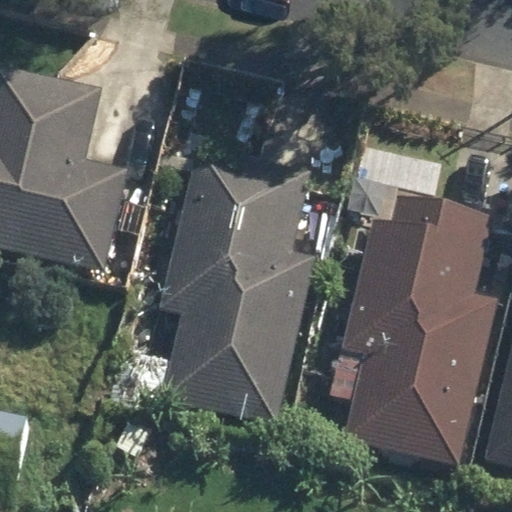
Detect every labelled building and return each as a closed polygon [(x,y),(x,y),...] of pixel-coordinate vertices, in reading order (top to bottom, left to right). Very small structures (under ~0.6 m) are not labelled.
[(0,254),(117,282),(142,176),(97,166),(112,98),(3,73),(0,85),(0,254)] [(318,195),(205,169),(171,318),(190,323),(171,405),(293,432),(331,264),(304,258),(318,195)] [(492,309),(511,230),(511,225),(409,200),(400,233),(386,229),(353,360),(377,366),(355,452),(468,481),(511,313),(492,309)] [(511,391),(494,465),(511,469),(511,391)] [(23,511),(41,428),(0,419),(0,508),(16,511),(23,511)]
